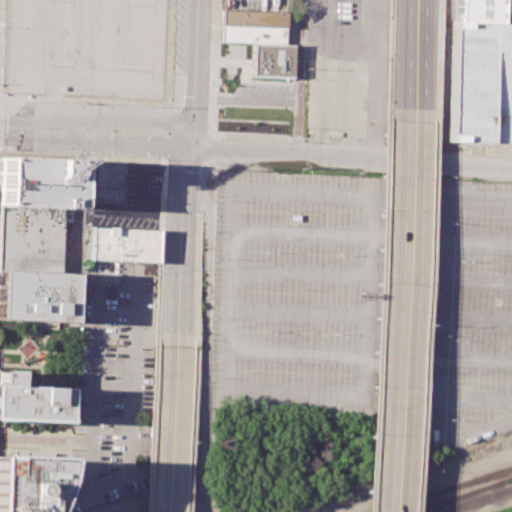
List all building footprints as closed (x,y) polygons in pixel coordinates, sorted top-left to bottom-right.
[(455,0),(455,19),(496,21),(496,0),(455,0)] [(219,24),(219,10),(285,11),(285,26),(219,24)] [(387,17),(385,57),(369,57),(308,55),(309,15),(387,17)] [(455,19),(446,19),(442,142),(511,144),(511,21),(496,21),(455,19)] [(284,44),(285,26),(219,24),(218,42),(252,43),(284,44)] [(251,77),(252,43),(284,44),(291,44),(291,78),(251,77)] [(74,159),(0,157),(0,207),(60,208),(73,208),(74,159)] [(93,161),(121,162),(120,204),(92,204),(93,161)] [(0,207),(0,270),(58,272),(60,208),(0,207)] [(158,230),(157,262),(90,259),(91,227),(158,230)] [(0,270),(0,319),(68,321),(69,273),(58,272),(0,270)] [(0,370),(15,371),(14,386),(65,388),(64,423),(0,419),(0,370)] [(0,511),(0,455),(53,458),(52,472),(48,486),(41,503),(35,511),(0,511)]
